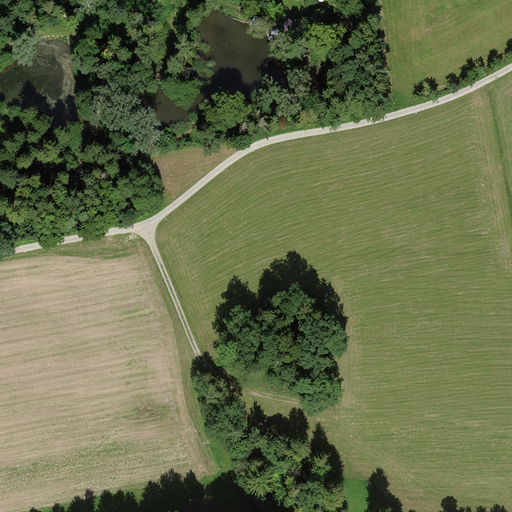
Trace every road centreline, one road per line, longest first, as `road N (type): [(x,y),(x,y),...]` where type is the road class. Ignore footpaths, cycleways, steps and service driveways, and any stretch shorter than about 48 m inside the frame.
road 1 (track): [(0,254),(145,226),(261,144),(395,118),(511,69)]
road 2 (track): [(511,439),(223,386),(191,347),(145,226)]
